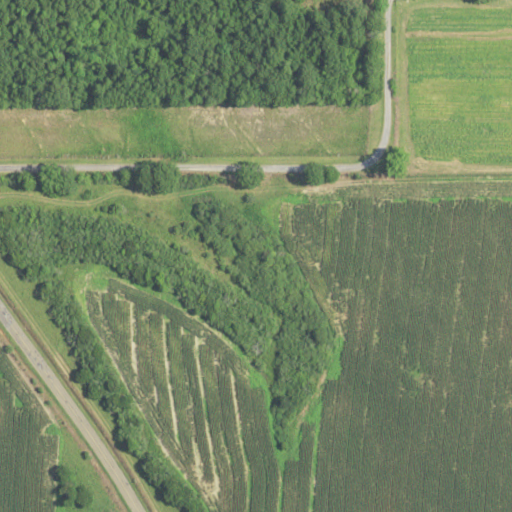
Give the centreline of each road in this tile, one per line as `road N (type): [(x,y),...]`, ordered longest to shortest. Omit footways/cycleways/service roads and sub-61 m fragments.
road 1 (residential): [(0,169),(364,161),(384,124),(384,0)]
road 2 (tertiary): [(136,511),(0,312)]
